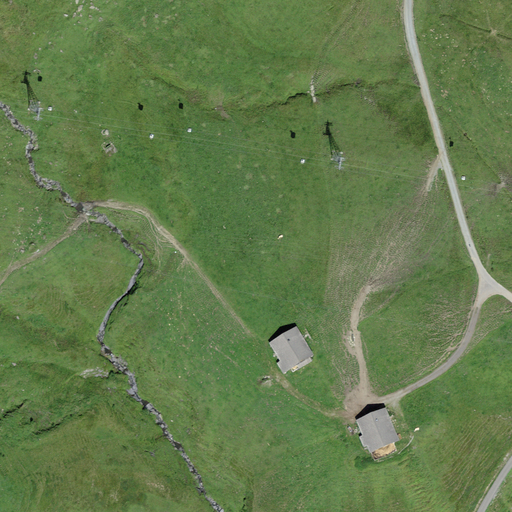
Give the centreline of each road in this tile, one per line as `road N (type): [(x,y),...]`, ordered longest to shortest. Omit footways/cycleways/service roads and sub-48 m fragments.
road 1 (track): [(409,0),(408,32),(474,258),(511,298)]
road 2 (track): [(283,380),(326,408),(348,411),(385,398),(462,351),(482,296),(498,288)]
